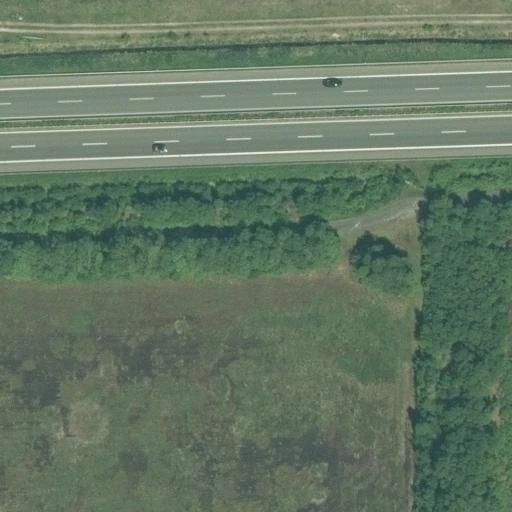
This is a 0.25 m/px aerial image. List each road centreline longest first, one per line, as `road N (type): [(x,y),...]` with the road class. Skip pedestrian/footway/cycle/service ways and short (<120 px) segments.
road 1 (track): [(0,27),(40,33),(511,22)]
road 2 (trunk): [(511,88),(0,106)]
road 3 (trunk): [(0,151),(511,133)]
